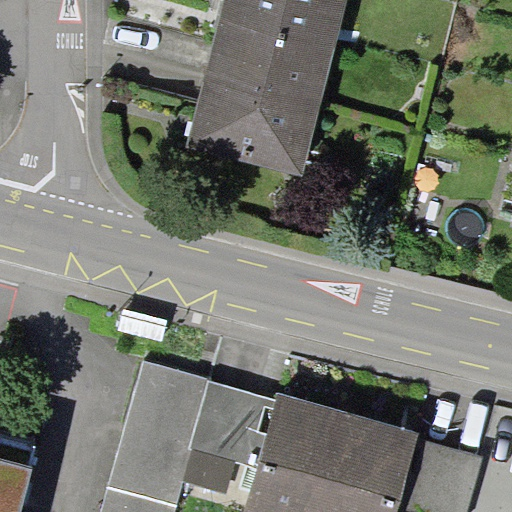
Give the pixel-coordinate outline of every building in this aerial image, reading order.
[(365,0),(244,0),(210,146),(325,173),(365,0)] [(167,318),(121,306),(115,328),(162,340),(167,318)] [(203,376),(143,359),(100,511),(168,511),(185,443),(203,376)] [(261,391),(203,376),(185,443),(244,458),(261,391)] [(379,511),(406,423),(273,384),(237,504),(265,511),(379,511)] [(0,511),(14,511),(33,438),(0,428),(0,511)] [(492,511),(504,461),(414,441),(399,507),(422,511),(492,511)]
